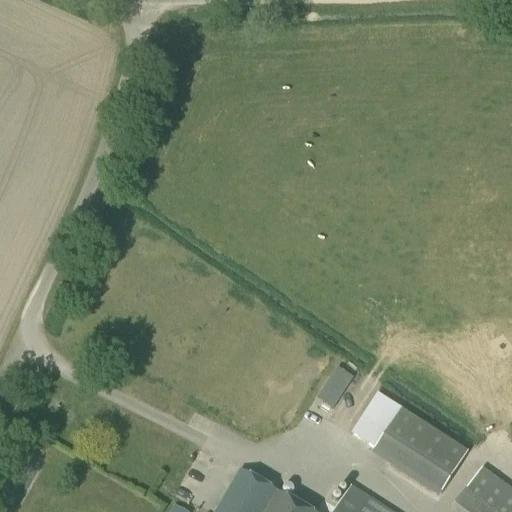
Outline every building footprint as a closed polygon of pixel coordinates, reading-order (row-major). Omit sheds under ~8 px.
[(343,374),(322,405),(332,411),(352,380),(343,374)] [(440,495),(467,454),(400,411),(374,452),(440,495)] [(305,511),(240,471),(214,511),(305,511)] [(511,510),(511,480),(503,473),(488,492),(511,510)] [(127,505),(131,496),(108,487),(104,497),(127,505)] [(387,511),(349,489),(334,511),(387,511)] [(494,511),(465,491),(449,511),(494,511)]
